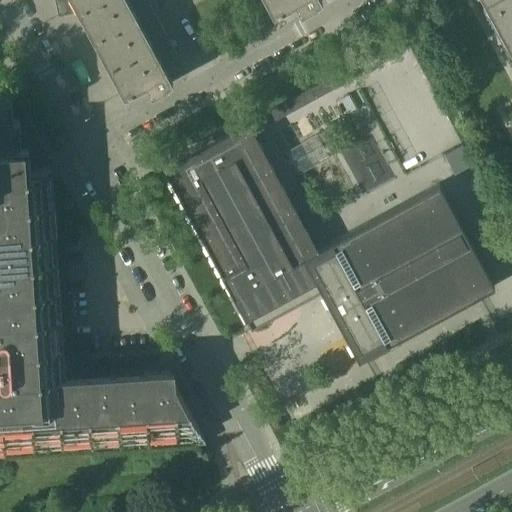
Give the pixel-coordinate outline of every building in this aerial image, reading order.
[(130,0),(124,3),(122,0),(59,0),(62,13),(78,10),(124,95),(145,83),(151,94),(168,85),(159,67),(178,57),(147,0),(130,0)] [(265,0),(273,14),(295,2),(300,13),(317,4),(315,0),(265,0)] [(511,0),(483,0),(497,25),(511,17),(511,0)] [(511,17),(497,25),(511,53),(511,17)] [(348,67),(309,88),(314,99),(354,77),(348,67)] [(0,448),(4,449),(4,452),(5,453),(5,452),(5,449),(33,447),(33,450),(33,451),(34,450),(34,447),(61,445),(62,448),(62,449),(63,449),(63,448),(63,445),(90,443),(90,446),(90,447),(91,447),(92,446),(91,443),(119,441),(119,444),(119,445),(120,445),(120,444),(120,441),(147,439),(148,443),(149,443),(149,442),(149,439),(176,437),(176,441),(177,441),(178,441),(178,437),(200,436),(203,442),(205,442),(174,383),(173,367),(61,375),(61,374),(58,375),(56,347),(59,347),(60,347),(60,346),(59,346),(56,346),(54,319),(57,318),(58,318),(58,317),(57,317),(54,317),(52,290),(55,290),(56,290),(56,289),(56,288),(55,288),(52,289),(50,261),(54,261),(54,260),(50,260),(48,232),(52,232),(52,231),(48,231),(46,204),(50,203),(50,202),(46,202),(45,175),(48,175),(48,173),(22,175),(22,166),(21,146),(14,146),(11,94),(0,100),(0,448)] [(214,140),(163,167),(251,329),(284,311),(321,291),(358,360),(364,356),(478,295),(494,286),(438,183),(317,249),(248,121),(214,140)] [(462,144),(444,154),(455,174),(473,165),(462,144)]
